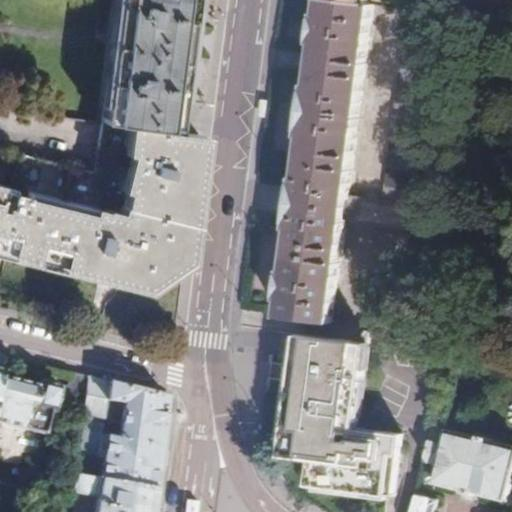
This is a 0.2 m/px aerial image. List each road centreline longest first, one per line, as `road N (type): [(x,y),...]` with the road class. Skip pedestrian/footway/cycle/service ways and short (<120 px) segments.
road 1 (secondary): [(247,0),(203,367)]
road 2 (residential): [(0,332),(201,383)]
road 3 (secondary): [(268,511),(240,474),(203,367)]
road 4 (secondary): [(201,383),(184,511)]
